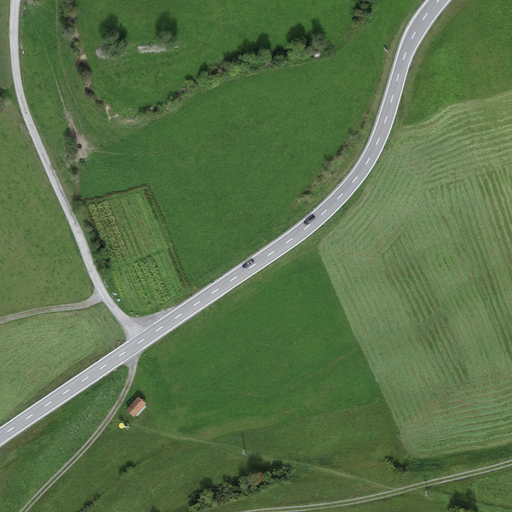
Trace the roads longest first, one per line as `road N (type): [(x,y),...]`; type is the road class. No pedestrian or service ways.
road 1 (secondary): [(0,445),(335,207),(364,174),(416,35),(446,0)]
road 2 (track): [(411,491),(280,511)]
road 3 (track): [(29,511),(113,423)]
